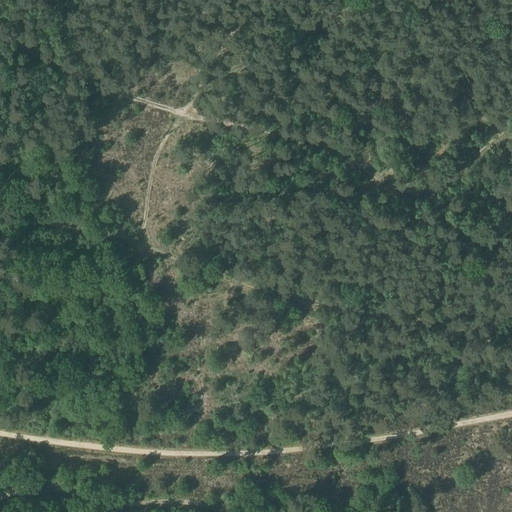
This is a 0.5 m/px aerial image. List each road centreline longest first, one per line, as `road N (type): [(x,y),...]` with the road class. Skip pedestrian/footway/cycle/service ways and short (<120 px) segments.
road 1 (track): [(511,418),(287,454),(0,432)]
road 2 (track): [(511,321),(315,302),(139,237)]
road 3 (track): [(184,118),(334,143),(363,166),(419,181),(466,166),(511,120)]
road 4 (track): [(0,478),(231,511)]
road 5 (track): [(0,30),(82,77),(184,118)]
road 6 (track): [(139,237),(98,226),(0,225)]
road 7 (track): [(247,0),(204,61),(184,118)]
road 8 (track): [(184,118),(151,165),(139,237)]
